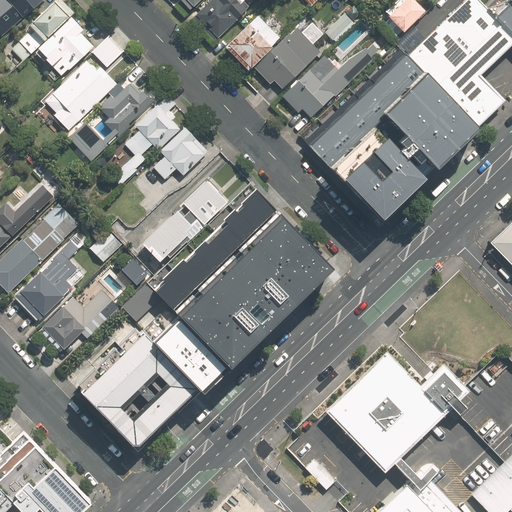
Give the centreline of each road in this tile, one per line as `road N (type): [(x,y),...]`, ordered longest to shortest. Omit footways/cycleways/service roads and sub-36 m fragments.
road 1 (residential): [(385,273),(122,0)]
road 2 (primary): [(219,432),(385,273)]
road 3 (residential): [(0,357),(145,505)]
